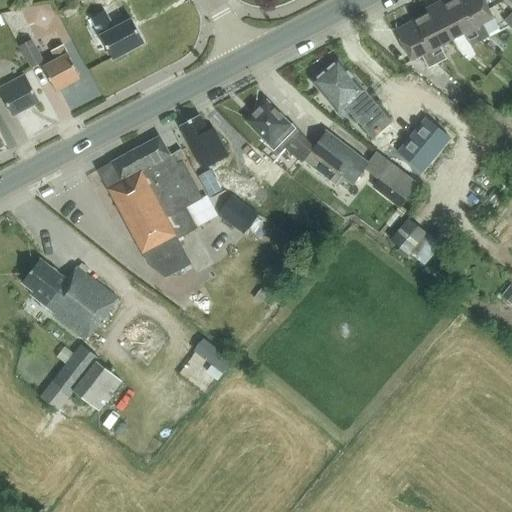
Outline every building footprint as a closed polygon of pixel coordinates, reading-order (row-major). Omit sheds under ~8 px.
[(83,0),(63,12),(68,22),(82,14),(85,19),(116,0),(83,0)] [(478,39),(458,0),(447,0),(440,4),(437,0),(436,0),(433,2),(450,37),(462,31),(469,44),(478,39)] [(458,0),(478,39),(487,34),(481,21),(491,16),(483,0),(458,0)] [(450,37),(433,2),(428,4),(430,9),(414,17),(436,61),(445,56),(438,43),(450,37)] [(113,59),(144,42),(132,19),(114,28),(104,11),(91,18),(113,59)] [(436,61),(414,17),(394,27),(409,58),(420,53),(426,65),(436,61)] [(32,68),(43,61),(32,39),(20,46),(32,68)] [(63,45),(51,51),(55,59),(43,67),(55,91),(80,78),(63,45)] [(346,108),(373,139),(374,138),(382,148),(401,133),(339,58),(310,82),(338,115),(346,108)] [(0,92),(12,115),(14,114),(18,116),(25,113),(25,109),(40,101),(26,75),(0,88),(0,92)] [(267,99),(244,121),(269,148),(271,147),(277,154),(285,146),(334,186),(341,177),(351,185),(367,165),(325,130),(312,147),(267,99)] [(198,115),(180,124),(202,167),(226,154),(212,128),(207,131),(198,115)] [(425,118),(397,152),(422,173),(450,138),(425,118)] [(95,168),(139,250),(148,264),(165,277),(192,264),(176,236),(194,226),(183,206),(199,198),(178,159),(181,158),(176,150),(168,154),(157,135),(95,168)] [(286,172),(251,143),(237,160),(273,188),(286,172)] [(200,178),(210,196),(223,189),(213,171),(200,178)] [(232,194),(218,214),(241,230),(245,233),(259,213),(255,210),(232,194)] [(441,244),(408,217),(390,238),(424,266),(441,244)] [(82,338),(116,297),(76,265),(64,280),(38,259),(21,283),(32,291),(30,293),(43,304),(35,313),(45,322),(52,313),(82,338)] [(97,411),(120,383),(96,363),(99,359),(80,343),(38,395),(58,411),(73,392),(97,411)]
